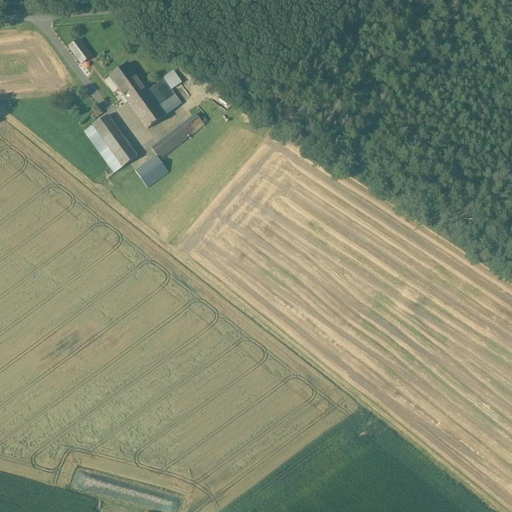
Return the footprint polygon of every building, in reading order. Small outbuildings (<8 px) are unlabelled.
[(87,56),(77,42),(71,46),(81,61),(87,56)] [(147,91),(143,86),(144,86),(128,64),(109,77),(119,90),(118,90),(147,129),(181,105),(163,80),(147,91)] [(204,125),(195,115),(188,121),(196,131),(204,125)] [(107,116),(85,132),(102,156),(115,173),(137,157),(107,116)] [(188,121),(151,149),(159,159),(196,131),(188,121)]
